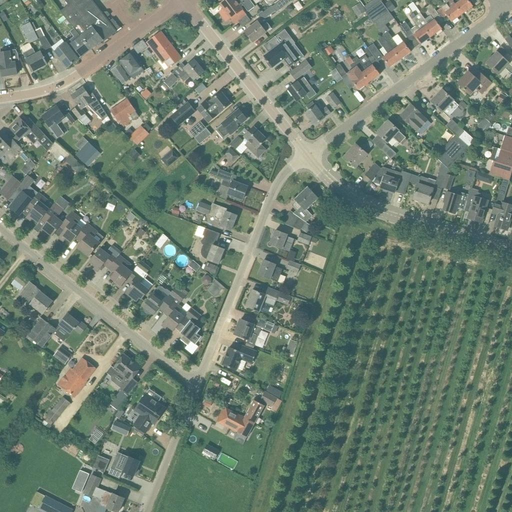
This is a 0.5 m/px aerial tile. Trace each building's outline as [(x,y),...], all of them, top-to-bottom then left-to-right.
[(31,0),(32,2),(39,11),(45,6),(40,0),(31,0)] [(70,0),(64,0),(68,5),(61,11),(74,28),(81,37),(84,40),(91,49),(102,40),(95,32),(89,25),(70,0)] [(70,0),(89,25),(95,32),(102,40),(103,42),(117,32),(121,28),(113,19),(109,22),(106,18),(110,15),(107,12),(104,12),(102,13),(91,0),(70,0)] [(225,0),(220,4),(231,19),(231,18),(236,24),(239,22),(242,27),(250,21),(243,10),(243,9),(241,7),(243,5),(248,12),(255,7),(250,0),(225,0)] [(291,1),(293,0),(282,0),(273,7),(272,6),(263,13),(262,11),(258,15),(262,21),(270,15),(270,16),(275,12),(276,13),(292,2),(291,1)] [(367,11),(381,1),(380,0),(375,0),(365,8),(367,11)] [(452,22),(462,14),(452,0),(444,0),(446,3),(441,7),(452,22)] [(452,0),(462,14),(473,6),(468,0),(461,0),(460,1),(459,0),(452,0)] [(381,2),(382,1),(381,1),(367,11),(365,12),(368,17),(369,16),(400,60),(411,52),(404,42),(399,46),(388,32),(390,31),(386,25),(394,19),(381,2)] [(438,14),(431,4),(425,9),(430,16),(425,19),(413,2),(409,6),(416,17),(431,37),(442,29),(435,20),(433,18),(438,14)] [(361,4),(354,9),(359,17),(366,12),(361,4)] [(390,67),(400,60),(369,16),(368,17),(382,36),(378,40),(389,54),(383,58),(390,67)] [(431,37),(416,17),(412,19),(417,26),(411,30),(406,22),(400,27),(403,31),(409,39),(414,35),(420,43),(421,45),(431,37)] [(46,51),(36,31),(35,31),(31,23),(30,23),(27,18),(20,21),(28,38),(27,38),(30,44),(39,39),(45,51),(46,51)] [(253,42),(261,36),(266,32),(265,32),(271,28),(268,23),(262,28),(258,22),(245,32),(253,42)] [(36,31),(46,51),(51,47),(41,28),(36,31)] [(91,49),(84,40),(81,37),(74,28),(70,32),(76,40),(72,43),(64,33),(60,36),(78,59),(91,49)] [(169,68),(174,64),(182,58),(161,32),(147,42),(160,60),(162,59),(169,68)] [(67,68),(78,59),(60,36),(59,36),(65,43),(54,52),(67,68)] [(275,36),(263,46),(269,53),(264,57),(268,62),(267,63),(270,67),(271,66),(272,68),(284,59),(286,61),(300,50),(295,44),(289,48),(284,42),(281,44),(275,36)] [(376,59),(382,55),(374,44),(368,48),(376,59)] [(33,48),(23,53),(33,72),(47,64),(41,52),(36,54),(33,48)] [(376,59),(368,48),(365,50),(370,58),(368,59),(366,55),(359,60),(357,57),(353,60),(369,83),(380,75),(377,70),(382,66),(376,59)] [(17,50),(0,52),(0,62),(2,77),(18,74),(16,64),(20,63),(17,50)] [(300,50),(286,61),(290,67),(304,57),(300,50)] [(142,67),(138,61),(132,53),(120,62),(130,75),(133,79),(144,71),(141,67),(142,67)] [(315,57),(321,62),(325,57),(319,53),(315,57)] [(498,53),(487,64),(499,74),(505,68),(511,74),(511,73),(511,56),(508,53),(507,53),(508,53),(503,58),(498,53)] [(312,67),(318,65),(315,58),(309,60),(312,67)] [(369,83),(353,60),(352,61),(350,58),(346,60),(353,69),(342,78),(350,89),(356,86),(359,90),(369,83)] [(194,80),(196,78),(204,72),(194,60),(184,68),(181,64),(171,73),(172,74),(159,87),(165,94),(170,88),(179,80),(181,79),(184,82),(191,76),(194,80)] [(296,79),(312,68),(306,61),(291,73),(296,79)] [(121,79),(125,76),(118,65),(113,69),(121,79)] [(492,84),(486,78),(478,71),(474,77),(469,72),(458,84),(471,94),(476,89),(482,94),(492,84)] [(306,93),(313,89),(318,84),(313,77),(308,81),(304,77),(288,89),(298,102),(307,95),(306,93)] [(201,84),(194,89),(197,94),(204,88),(201,84)] [(90,97),(89,96),(84,88),(72,96),(79,106),(73,110),(79,118),(86,114),(83,110),(86,107),(88,105),(104,121),(109,116),(93,93),(92,93),(93,95),(90,97)] [(454,100),(450,97),(443,90),(432,102),(448,117),(453,111),(459,106),(453,101),(454,100)] [(206,102),(198,109),(209,122),(217,115),(216,115),(220,112),(221,112),(231,104),(227,99),(228,98),(224,93),(223,94),(221,92),(211,100),(211,101),(207,104),(206,102)] [(332,93),(326,98),(333,108),(340,103),(332,93)] [(139,117),(133,108),(128,100),(112,111),(119,122),(120,122),(123,127),(131,121),(127,116),(130,114),(134,120),(139,117)] [(330,113),(329,111),(326,108),(320,112),(313,102),(307,106),(310,110),(306,113),(315,125),(324,118),(330,113)] [(188,103),(171,117),(178,125),(195,111),(188,103)] [(421,114),(419,111),(411,104),(401,116),(418,132),(423,126),(428,120),(421,114)] [(64,116),(57,106),(43,117),(49,127),(58,138),(64,134),(57,124),(61,121),(60,119),(64,116)] [(73,123),(79,118),(73,110),(66,115),(73,123)] [(239,128),(238,127),(247,119),(245,117),(246,116),(243,111),(241,112),(239,110),(223,124),(216,130),(224,140),(231,134),(239,128)] [(484,115),(478,126),(483,129),(490,117),(484,115)] [(20,118),(10,127),(17,135),(13,140),(17,144),(25,135),(35,145),(45,135),(33,122),(28,126),(20,118)] [(475,141),(452,120),(446,126),(446,127),(469,147),(472,143),(475,141)] [(406,137),(396,128),(388,121),(378,133),(388,142),(392,138),(399,144),(400,144),(403,145),(407,140),(406,138),(406,137)] [(254,152),(255,151),(260,156),(258,158),(266,150),(261,145),(267,140),(254,127),(245,136),(250,141),(247,145),(254,152)] [(140,128),(132,136),(139,144),(148,136),(140,128)] [(211,134),(206,129),(195,138),(200,144),(211,134)] [(469,147),(455,135),(436,157),(449,169),(469,147)] [(511,137),(506,136),(505,135),(501,149),(511,153),(511,137)] [(236,151),(244,142),(238,136),(230,145),(236,151)] [(17,144),(13,140),(7,145),(0,137),(0,156),(3,153),(11,161),(22,150),(17,144)] [(396,154),(380,139),(375,144),(391,159),(396,154)] [(77,155),(76,155),(88,166),(95,158),(93,156),(98,151),(96,149),(88,142),(83,147),(81,150),(79,151),(77,155)] [(356,167),(362,159),(371,149),(364,144),(360,148),(356,145),(352,150),(351,150),(345,158),(350,162),(349,163),(351,164),(352,163),(356,167)] [(511,153),(501,149),(494,147),(490,160),(494,161),(497,162),(511,167),(511,153)] [(240,157),(231,148),(225,154),(234,164),(240,157)] [(161,159),(168,167),(178,159),(172,150),(161,159)] [(71,166),(76,160),(68,155),(64,160),(71,166)] [(31,160),(26,165),(31,170),(36,165),(31,160)] [(511,167),(497,162),(494,161),(489,175),(509,181),(511,172),(511,167)] [(378,174),(382,169),(375,163),(365,175),(372,181),(378,174)] [(448,169),(442,164),(434,190),(441,192),(447,174),(447,175),(448,169)] [(401,173),(395,171),(383,168),(382,169),(378,174),(385,176),(381,188),(395,193),(399,180),(401,173)] [(236,176),(227,172),(219,169),(216,176),(224,179),(220,191),(243,199),(248,187),(234,182),(236,176)] [(477,171),(474,178),(490,184),(493,177),(477,171)] [(409,182),(411,174),(404,172),(400,184),(408,186),(409,182)] [(421,177),(411,174),(409,182),(418,185),(413,199),(421,201),(422,203),(426,204),(428,203),(429,204),(434,189),(434,190),(437,181),(428,179),(428,180),(421,177)] [(453,177),(447,175),(447,174),(441,192),(442,192),(443,189),(449,190),(453,177)] [(38,194),(29,187),(34,181),(28,176),(22,184),(14,193),(19,196),(9,208),(20,216),(28,206),(38,194)] [(14,193),(22,184),(13,177),(0,193),(9,200),(14,193)] [(318,198),(308,188),(296,200),(297,201),(292,205),(297,211),(302,206),(305,210),(318,198)] [(479,193),(470,190),(469,195),(464,211),(470,212),(468,218),(482,222),(488,201),(477,197),(479,193)] [(460,196),(447,192),(444,203),(445,203),(443,211),(455,214),(457,209),(464,211),(469,195),(462,193),(460,196)] [(38,193),(38,194),(28,206),(33,210),(27,217),(37,225),(41,220),(49,210),(43,205),(47,200),(38,193)] [(49,210),(41,220),(46,223),(43,228),(53,236),(61,226),(63,223),(57,219),(61,214),(65,209),(56,201),(52,206),(49,210)] [(237,216),(226,212),(227,209),(213,203),(211,207),(200,202),(197,210),(217,218),(217,220),(222,222),(220,226),(232,230),(237,216)] [(511,215),(511,205),(505,203),(502,202),(502,204),(495,202),(492,213),(498,215),(495,226),(507,230),(511,215)] [(300,230),(306,222),(290,211),(285,217),(286,219),(284,223),(300,230)] [(72,242),(76,238),(83,229),(77,224),(81,219),(72,212),(63,223),(61,226),(66,230),(59,238),(63,241),(66,238),(72,242)] [(89,256),(95,248),(100,243),(93,238),(98,232),(87,224),(83,229),(76,238),(82,243),(78,247),(89,256)] [(220,234),(205,228),(202,235),(204,236),(202,243),(204,244),(201,251),(201,252),(201,254),(202,255),(202,256),(204,258),(205,259),(208,260),(219,264),(224,250),(214,245),(215,241),(218,241),(220,234)] [(288,235),(285,234),(276,230),(270,245),(289,252),(294,239),(287,236),(288,235)] [(300,233),(297,241),(309,245),(310,242),(316,244),(318,239),(300,233)] [(160,248),(165,236),(159,234),(154,246),(160,248)] [(119,255),(122,252),(113,245),(106,253),(100,249),(90,262),(96,266),(94,269),(98,272),(104,265),(109,268),(119,255)] [(131,265),(119,255),(109,268),(115,273),(111,278),(121,286),(132,273),(128,269),(131,265)] [(195,271),(199,265),(190,260),(187,266),(195,271)] [(276,265),(264,260),(259,274),(271,279),(274,273),(280,275),(283,269),(275,266),(276,265)] [(138,266),(136,268),(146,275),(147,273),(151,268),(147,265),(141,261),(138,266)] [(290,261),(287,269),(298,273),(301,265),(290,261)] [(215,274),(218,267),(207,263),(204,270),(215,274)] [(138,275),(131,284),(132,285),(126,293),(132,298),(133,297),(137,301),(140,298),(142,299),(149,289),(141,283),(144,279),(138,275)] [(19,290),(24,283),(15,276),(10,284),(19,290)] [(223,286),(216,280),(207,291),(214,297),(223,286)] [(31,304),(43,314),(53,302),(45,296),(46,296),(41,291),(40,293),(35,289),(36,287),(30,282),(20,296),(26,300),(26,299),(31,303),(31,304)] [(154,292),(143,306),(144,307),(143,308),(143,309),(144,310),(144,311),(145,312),(146,313),(147,313),(147,314),(148,314),(149,314),(149,315),(150,315),(151,315),(152,315),(153,314),(154,315),(162,305),(167,309),(176,297),(181,291),(176,287),(171,293),(167,289),(165,290),(161,287),(160,286),(158,287),(156,290),(154,292)] [(291,297),(278,291),(269,287),(266,295),(252,290),(246,306),(260,311),(263,302),(274,307),(276,301),(288,306),(291,297)] [(183,308),(179,305),(189,292),(184,289),(182,292),(181,291),(176,297),(167,309),(164,312),(169,316),(162,325),(166,328),(168,326),(174,331),(176,329),(185,317),(179,313),(183,308)] [(185,317),(176,329),(181,333),(184,335),(181,340),(188,345),(191,341),(196,344),(202,337),(197,333),(201,329),(194,324),(201,315),(192,308),(185,317)] [(80,334),(87,326),(78,319),(76,321),(68,314),(60,324),(60,325),(56,330),(48,323),(34,342),(42,348),(54,334),(64,342),(70,334),(71,335),(75,330),(80,334)] [(272,332),(275,324),(257,317),(254,325),(241,319),(235,334),(248,340),(247,343),(255,346),(262,328),(272,332)] [(34,342),(48,323),(42,318),(26,338),(33,343),(34,342)] [(291,340),(286,353),(293,355),(298,343),(291,340)] [(252,363),(257,352),(241,345),(241,346),(242,347),(241,352),(229,347),(222,365),(237,371),(241,359),(252,363)] [(57,356),(55,358),(65,365),(72,355),(67,351),(61,359),(57,356)] [(112,366),(106,373),(111,377),(111,381),(129,395),(139,383),(133,378),(142,366),(137,362),(135,363),(125,355),(114,368),(112,366)] [(84,380),(90,374),(96,367),(84,356),(73,370),(71,369),(58,384),(74,397),(86,382),(84,380)] [(265,392),(261,400),(273,406),(277,398),(265,392)] [(155,424),(160,417),(166,408),(146,394),(140,403),(135,410),(142,415),(134,425),(145,433),(153,422),(155,424)] [(71,404),(63,397),(53,410),(51,409),(45,417),(54,424),(71,404)] [(264,406),(263,405),(255,400),(245,418),(255,423),(264,406)] [(245,418),(225,407),(217,421),(238,432),(247,437),(255,423),(245,418)] [(120,419),(125,412),(120,409),(115,416),(120,419)] [(115,421),(112,429),(118,432),(121,424),(115,421)] [(207,444),(203,454),(212,458),(217,449),(207,444)] [(118,452),(109,474),(120,478),(123,471),(125,472),(134,476),(140,461),(130,458),(129,457),(118,452)] [(97,459),(93,468),(105,472),(108,463),(97,459)] [(80,470),(72,489),(82,493),(90,474),(80,470)] [(101,479),(92,475),(85,495),(93,499),(94,496),(102,500),(100,505),(116,511),(118,511),(124,498),(113,494),(98,488),(101,479)] [(72,511),(74,509),(46,495),(39,509),(45,511),(72,511)]
